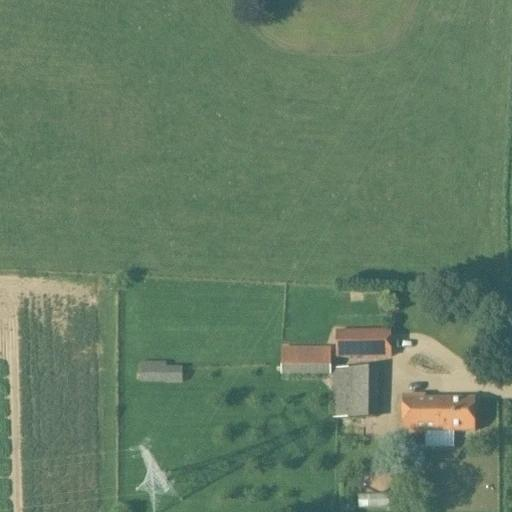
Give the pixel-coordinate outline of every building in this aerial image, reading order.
[(392,358),(391,331),(336,332),(337,359),(392,358)] [(282,376),(331,375),(332,348),(282,348),(282,376)] [(183,384),(183,368),(167,367),(167,362),(141,362),(141,382),(167,381),(167,384),(183,384)] [(334,419),(379,419),(380,369),(334,369),(334,419)] [(474,431),(474,399),(426,399),(426,396),(403,396),(403,435),(426,435),(426,432),(474,431)]
